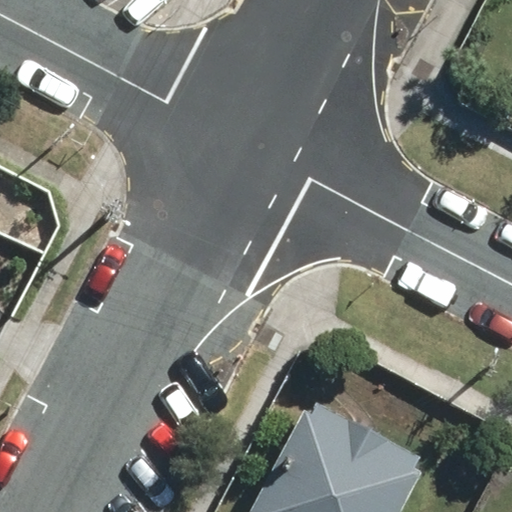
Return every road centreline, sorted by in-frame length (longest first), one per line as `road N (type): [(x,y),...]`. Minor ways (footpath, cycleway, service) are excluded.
road 1 (residential): [(234,145),(46,511)]
road 2 (residential): [(511,289),(234,145)]
road 3 (residential): [(234,145),(0,19)]
road 4 (residential): [(307,0),(234,145)]
